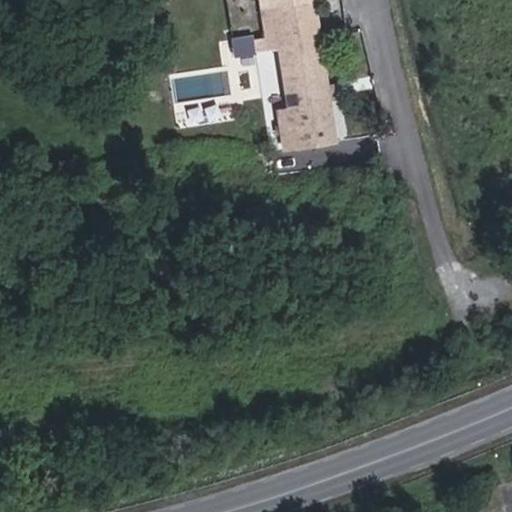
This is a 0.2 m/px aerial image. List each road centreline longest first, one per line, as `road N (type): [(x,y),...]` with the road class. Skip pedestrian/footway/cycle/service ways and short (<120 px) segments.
road 1 (unclassified): [(473,295),(444,263),(378,0)]
road 2 (secondary): [(229,511),(511,411)]
